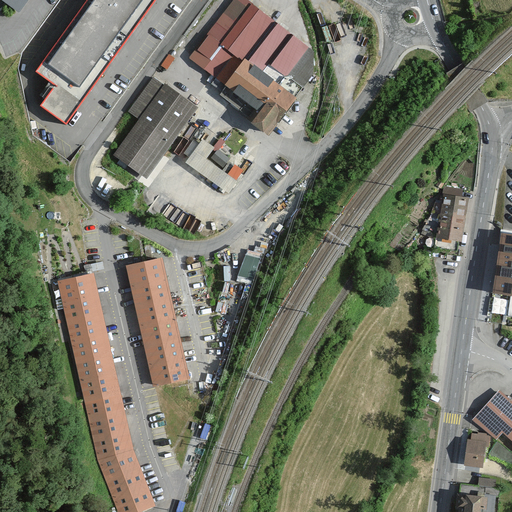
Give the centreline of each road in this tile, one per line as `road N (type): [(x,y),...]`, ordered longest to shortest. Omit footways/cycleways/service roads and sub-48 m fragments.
road 1 (residential): [(199,0),(92,144),(82,172),(98,201),(178,247),(228,238),(335,136),(402,33)]
road 2 (secondary): [(461,347),(492,138)]
road 3 (unknown): [(247,218),(192,181),(178,160),(184,137),(224,89)]
road 4 (secondary): [(439,511),(461,347)]
road 5 (secondary): [(492,138),(436,29)]
